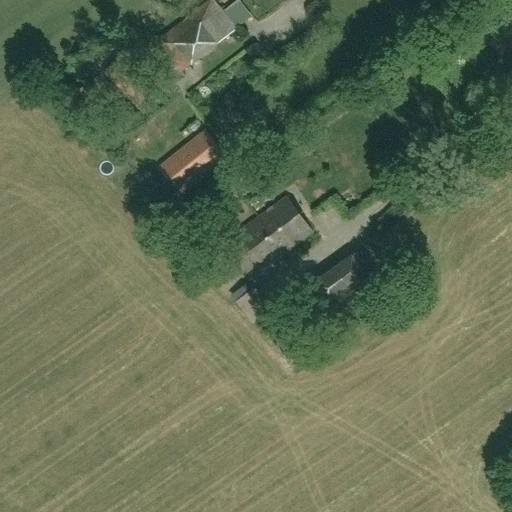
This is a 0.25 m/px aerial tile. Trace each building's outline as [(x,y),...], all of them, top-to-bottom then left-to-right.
[(181,74),(238,29),(214,0),(209,0),(156,42),(181,74)] [(139,109),(158,91),(122,55),(104,73),(139,109)] [(93,129),(106,119),(83,87),(71,96),(93,129)] [(160,166),(181,192),(227,156),(206,129),(160,166)] [(261,270),(294,246),(313,232),(286,197),(235,234),(261,270)] [(394,294),(387,285),(362,249),(300,291),(324,326),(353,305),(358,301),(360,304),(367,300),(373,306),(394,294)]
